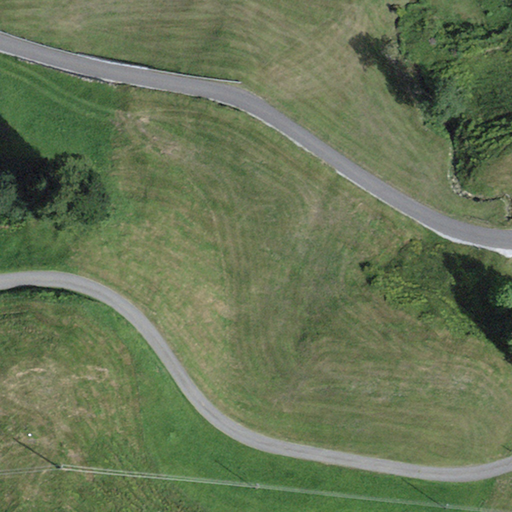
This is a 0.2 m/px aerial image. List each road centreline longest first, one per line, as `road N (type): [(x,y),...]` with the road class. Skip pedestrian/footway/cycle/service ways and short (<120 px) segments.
road 1 (track): [(511,463),(463,475),(419,472),(243,436),(202,407),(146,329),(97,290),(65,279),(0,281)]
road 2 (tertiary): [(511,239),(426,216),(240,99),(0,42)]
